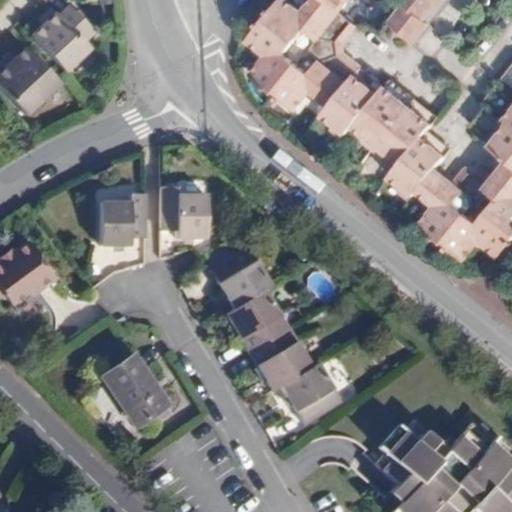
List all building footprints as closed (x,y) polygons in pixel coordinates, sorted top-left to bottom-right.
[(335,16),(314,0),(311,0),(298,17),(278,2),(260,24),(243,45),(263,61),(247,81),(268,98),(290,115),(305,96),(325,111),(318,119),(342,138),(348,131),(372,150),(395,168),(385,181),(409,200),(413,194),(432,210),(444,247),(462,263),(476,244),(495,260),(511,238),(511,200),(511,198),(511,58),(496,78),(511,90),(509,94),(493,81),(477,102),(482,106),(467,125),(483,138),(479,143),(486,149),(504,163),(490,180),(477,170),(462,171),(449,187),(431,172),(440,161),(416,142),(426,129),(403,110),(379,91),(373,99),(350,81),(355,74),(338,60),(336,47),(351,29),(335,16)] [(314,0),(335,16),(347,0),(314,0)] [(396,0),(392,6),(397,10),(389,20),(382,30),(406,49),(421,30),(415,25),(430,6),(435,0),(396,0)] [(59,81),(83,51),(46,21),(22,50),(59,81)] [(0,110),(19,127),(52,89),(8,51),(0,60),(0,110)] [(203,234),(203,192),(174,192),(174,185),(160,185),(160,228),(173,228),(173,234),(203,234)] [(143,241),(143,193),(124,193),(124,201),(95,201),(95,235),(124,235),(124,241),(143,241)] [(267,287),(274,283),(249,244),(214,267),(237,306),(267,287)] [(28,303),(51,286),(25,246),(0,262),(0,303),(6,310),(24,298),(28,303)] [(291,328),(267,287),(237,306),(228,311),(252,351),(291,328)] [(314,366),(291,328),(252,351),(275,390),(284,384),(314,366)] [(170,408),(136,356),(104,378),(139,429),(170,408)] [(344,400),(321,362),(314,366),(284,384),(308,423),(344,400)] [(511,511),(511,492),(509,490),(511,486),(511,466),(467,426),(453,443),(460,450),(451,459),(444,453),(414,426),(375,469),(398,490),(386,503),(396,511),(457,511),(460,510),(461,511),(511,511)] [(451,459),(460,450),(453,443),(444,453),(451,459)] [(59,511),(55,503),(38,511),(59,511)]
